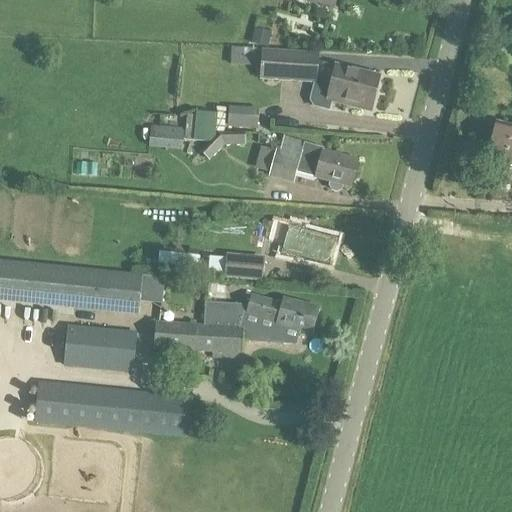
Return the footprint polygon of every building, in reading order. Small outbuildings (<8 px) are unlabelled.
[(296,0),(334,10),(337,0),(296,0)] [(231,66),(263,67),(264,50),(232,48),(232,49),(231,66)] [(375,114),(383,83),(386,74),(340,62),(339,66),(326,63),(323,75),(335,78),(321,77),(322,53),(264,50),(263,67),(262,81),(333,85),(328,102),(352,108),(375,114)] [(511,128),(495,125),(487,162),(511,168),(511,128)] [(150,128),(149,150),(182,152),(184,131),(150,128)] [(202,153),(212,161),(227,146),(248,146),(247,133),(222,133),(202,153)] [(324,151),(305,145),(285,139),(281,153),(277,152),(270,175),(295,181),(297,173),(330,183),(329,188),(331,192),(337,194),(341,192),(343,186),(351,189),(358,163),(324,154),(324,151)] [(269,242),(284,246),(281,256),(296,260),(297,258),(331,267),(338,241),(303,232),(304,228),(274,221),(269,242)] [(227,279),(266,282),(268,258),(229,254),(227,279)] [(143,276),(74,269),(0,261),(0,303),(70,311),(139,318),(143,276)] [(282,305),(263,300),(251,297),(246,316),(277,325),(277,326),(289,329),(288,332),(298,334),(298,332),(312,335),(319,310),(283,301),(282,305)] [(155,324),(154,351),(242,357),(243,330),(155,324)] [(134,376),(137,334),(68,327),(64,369),(134,376)] [(37,426),(58,428),(188,440),(192,399),(41,384),(37,426)]
